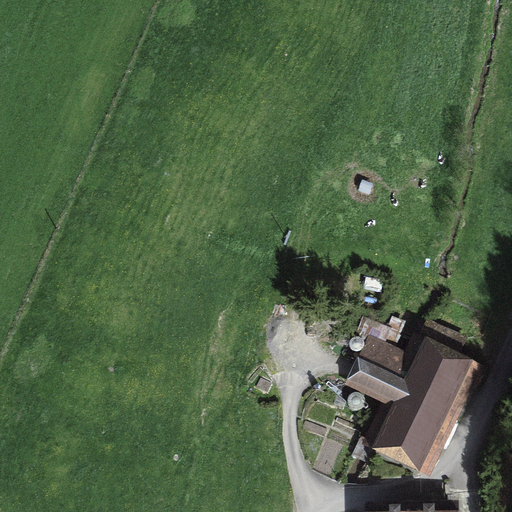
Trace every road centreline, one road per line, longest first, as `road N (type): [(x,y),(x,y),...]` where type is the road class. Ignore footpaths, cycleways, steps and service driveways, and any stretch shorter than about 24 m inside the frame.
road 1 (unclassified): [(511,350),(457,466),(433,486),(400,498),(339,500),(312,511)]
road 2 (track): [(305,354),(299,230)]
